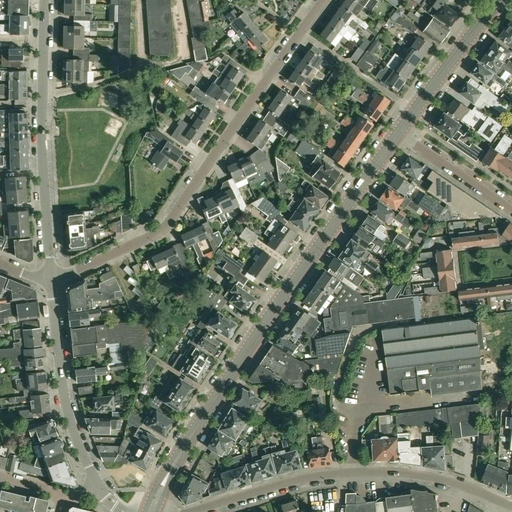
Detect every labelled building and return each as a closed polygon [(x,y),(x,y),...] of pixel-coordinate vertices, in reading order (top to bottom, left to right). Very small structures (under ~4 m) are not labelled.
[(0,0),(0,15),(5,15),(28,16),(28,0),(0,0)] [(146,0),(151,58),(174,56),(170,0),(146,0)] [(353,0),(345,0),(341,6),(356,17),(360,12),(366,16),(370,12),(363,7),(353,0)] [(436,0),(437,1),(442,4),(443,2),(445,3),(446,3),(445,2),(446,0),(384,0),(397,9),(403,0),(411,0),(420,7),(424,0),(436,0)] [(435,9),(431,14),(433,16),(448,27),(454,20),(455,22),(459,17),(458,16),(442,4),(437,1),(432,7),(435,9)] [(78,15),(78,21),(90,21),(90,15),(83,14),(83,4),(64,4),(64,15),(78,15)] [(187,8),(188,14),(200,12),(199,6),(187,8)] [(241,30),(251,22),(243,12),(238,16),(230,6),(224,14),(223,13),(218,19),(222,23),(226,18),(231,23),(229,25),(236,34),(241,30)] [(341,6),(334,16),(344,23),(347,26),(349,27),(353,30),(357,25),(365,30),(368,26),(356,17),(341,6)] [(108,11),(108,22),(117,22),(117,12),(108,11)] [(201,18),(200,12),(188,14),(189,20),(201,18)] [(439,44),(443,37),(419,19),(409,12),(406,16),(424,29),(422,32),(439,44)] [(0,19),(9,20),(9,25),(28,25),(28,16),(5,15),(0,15),(0,19)] [(430,22),(421,15),(419,19),(443,37),(449,30),(433,18),(430,22)] [(349,27),(347,26),(344,23),(334,16),(327,25),(337,33),(342,37),(348,41),(355,31),(353,30),(349,27)] [(395,22),(402,27),(412,34),(416,29),(399,17),(395,22)] [(202,24),(201,18),(189,20),(190,26),(202,24)] [(383,27),(385,24),(380,20),(373,30),(377,32),(382,26),(383,27)] [(64,26),(64,38),(83,38),(83,32),(83,31),(89,32),(90,21),(78,21),(77,26),(73,26),(64,26)] [(239,38),(244,44),(245,43),(249,39),(259,31),(251,22),(241,30),(236,34),(230,39),(233,43),(239,38)] [(28,35),(28,25),(9,25),(0,24),(0,31),(9,32),(9,34),(28,35)] [(203,30),(202,24),(190,26),(192,32),(203,30)] [(337,33),(327,25),(320,35),(330,43),(337,33)] [(511,31),(507,28),(503,32),(502,32),(499,36),(500,36),(499,38),(511,47),(511,31)] [(204,36),(203,30),(192,32),(193,38),(203,36),(204,36)] [(259,31),(249,39),(257,48),(267,40),(259,31)] [(406,45),(410,47),(421,56),(430,44),(418,36),(414,34),(406,45)] [(191,38),(192,44),(204,42),(206,42),(204,36),(203,36),(193,38),(191,38)] [(342,37),(339,41),(345,45),(348,41),(342,37)] [(362,41),(368,45),(370,42),(363,37),(360,40),(362,41)] [(77,49),(77,55),(89,55),(89,48),(83,48),(83,38),(64,38),(63,49),(77,49)] [(402,48),(405,44),(398,39),(396,43),(402,48)] [(374,40),(366,51),(371,55),(379,44),(374,40)] [(493,46),(489,52),(503,62),(511,52),(496,41),(495,43),(494,42),(492,45),(493,46)] [(204,42),(192,44),(193,50),(205,48),(204,42)] [(244,44),(239,48),(242,52),(248,47),(245,43),(244,44)] [(309,50),(302,61),(316,70),(322,60),(332,67),(336,62),(313,45),(310,50),(309,50)] [(358,47),(350,58),(356,62),(363,51),(358,47)] [(410,47),(401,59),(413,68),(421,56),(410,47)] [(206,54),(205,48),(193,50),(194,56),(206,54)] [(1,53),(1,67),(7,67),(10,67),(10,61),(20,61),(23,61),(23,59),(23,56),(23,50),(23,49),(1,49),(1,53)] [(366,51),(358,61),(369,69),(376,59),(371,55),(366,51)] [(483,60),(482,62),(499,75),(503,69),(511,75),(511,74),(511,68),(511,69),(506,65),(503,62),(489,52),(485,56),(484,56),(482,59),(483,60)] [(207,60),(206,54),(194,56),(195,62),(198,62),(207,60)] [(63,60),(63,71),(82,72),(87,72),(88,72),(89,62),(98,62),(98,55),(89,55),(77,55),(77,60),(73,60),(63,60)] [(227,64),(220,74),(236,85),(243,74),(234,68),(237,64),(224,55),(221,59),(227,64)] [(395,55),(386,66),(404,79),(413,68),(401,59),(395,55)] [(302,61),(295,71),(310,81),(314,75),(320,79),(323,75),(316,70),(302,61)] [(185,64),(188,66),(192,68),(198,72),(203,65),(198,62),(195,62),(185,64)] [(474,67),(471,72),(472,73),(472,74),(490,87),(495,80),(497,82),(502,86),(504,87),(507,83),(505,82),(489,70),(488,70),(479,64),(476,68),(474,67)] [(187,75),(192,68),(188,66),(167,72),(179,81),(184,73),(187,75)] [(386,66),(383,70),(390,75),(384,83),(388,86),(396,91),(404,79),(386,66)] [(330,75),(336,79),(338,76),(341,79),(345,74),(336,67),(330,75)] [(214,69),(211,73),(217,77),(222,81),(218,87),(229,94),(236,85),(220,74),(214,69)] [(27,81),(27,71),(9,71),(1,71),(0,71),(0,76),(1,76),(1,80),(27,81)] [(87,72),(82,72),(63,71),(63,82),(87,83),(87,72)] [(315,85),(310,81),(295,71),(288,81),(297,87),(301,82),(312,90),(315,85)] [(338,81),(336,79),(330,75),(322,87),(330,93),(338,81)] [(26,90),(26,87),(27,81),(1,80),(9,80),(9,85),(0,85),(0,90),(8,90),(26,90)] [(460,92),(461,92),(460,93),(474,103),(474,104),(481,110),(485,105),(489,108),(490,105),(503,115),(506,111),(511,114),(511,112),(511,108),(472,80),(469,84),(467,83),(465,87),(464,86),(463,86),(462,87),(461,87),(460,88),(460,89),(460,90),(460,91),(460,92)] [(195,87),(192,91),(197,94),(207,101),(214,106),(218,101),(222,104),(229,94),(218,87),(213,83),(212,83),(205,93),(195,87)] [(354,92),(369,102),(381,111),(388,101),(376,92),(373,98),(367,94),(366,95),(357,88),(354,92)] [(299,89),(296,93),(303,98),(305,94),(299,89)] [(26,100),(26,99),(26,90),(8,90),(0,90),(0,95),(8,96),(8,100),(26,100)] [(281,90),(274,100),(288,110),(295,100),(281,90)] [(207,101),(197,94),(192,91),(189,95),(204,105),(207,101)] [(381,111),(369,102),(354,92),(351,96),(366,107),(362,113),(374,121),(381,111)] [(306,100),(303,98),(296,93),(293,97),(300,102),(298,104),(306,109),(310,103),(306,100)] [(511,101),(503,94),(500,99),(509,106),(511,101)] [(491,143),(499,131),(502,127),(475,107),(472,111),(455,99),(451,105),(449,103),(446,108),(448,110),(447,111),(459,120),(464,113),(472,119),(476,114),(485,121),(477,133),(491,143)] [(278,119),(275,123),(282,128),(287,131),(289,129),(291,130),(292,129),(281,121),(286,114),(289,116),(292,113),(288,110),(274,100),(267,110),(276,116),(275,118),(278,119)] [(314,100),(307,110),(316,115),(322,106),(314,100)] [(205,107),(198,117),(208,124),(215,115),(205,107)] [(208,124),(198,117),(186,109),(183,114),(195,122),(191,127),(202,134),(208,124)] [(0,123),(26,122),(26,113),(9,114),(9,110),(0,110),(0,123)] [(306,111),(303,117),(308,121),(312,116),(306,111)] [(450,137),(447,142),(477,162),(484,150),(471,142),(468,147),(458,140),(461,135),(463,136),(469,127),(452,114),(449,118),(444,114),(440,120),(439,120),(438,120),(437,120),(437,121),(436,121),(436,122),(436,123),(436,124),(436,125),(435,126),(445,134),(446,135),(446,136),(447,137),(448,137),(449,137),(450,137)] [(343,119),(353,126),(365,135),(372,124),(360,116),(355,122),(346,115),(343,119)] [(174,131),(171,136),(179,142),(185,147),(189,141),(194,144),(202,134),(191,127),(179,119),(176,124),(178,125),(174,131)] [(365,135),(353,126),(343,119),(340,123),(350,130),(345,138),(357,146),(358,145),(365,135)] [(253,130),(263,137),(267,140),(272,133),(267,130),(270,127),(260,120),(253,130)] [(0,132),(9,132),(27,132),(26,122),(0,123),(0,132)] [(275,123),(272,127),(277,130),(276,131),(279,133),(278,134),(283,137),(287,131),(282,128),(275,123)] [(267,140),(263,137),(253,130),(246,140),(260,150),(267,140)] [(145,133),(144,136),(145,136),(154,141),(153,142),(160,147),(161,145),(162,146),(164,147),(161,152),(159,151),(158,150),(154,156),(150,162),(161,170),(169,158),(171,159),(170,159),(173,161),(174,161),(175,162),(178,157),(180,159),(183,154),(181,153),(182,152),(172,146),(167,143),(170,139),(163,134),(157,131),(150,132),(146,133),(145,133)] [(292,131),(287,139),(295,145),(300,137),(292,131)] [(9,137),(0,137),(0,141),(27,141),(27,132),(9,132),(9,137)] [(490,147),(482,160),(490,166),(503,147),(509,138),(504,135),(494,150),(490,147)] [(331,138),(328,142),(337,148),(349,157),(356,147),(357,146),(345,138),(344,138),(341,143),(337,140),(336,142),(331,138)] [(490,166),(498,171),(507,158),(504,156),(511,143),(511,139),(509,138),(503,147),(490,166)] [(338,173),(319,160),(323,154),(303,139),(294,151),(301,156),(302,155),(309,160),(311,158),(314,160),(311,165),(313,166),(308,174),(329,189),(335,180),(333,179),(338,173)] [(10,151),(27,151),(27,141),(0,141),(0,146),(10,147),(10,151)] [(337,148),(328,142),(325,146),(331,150),(327,156),(342,167),(349,157),(337,148)] [(0,156),(0,160),(27,160),(27,151),(10,151),(10,156),(0,156)] [(249,157),(238,162),(243,174),(246,178),(253,175),(260,172),(264,176),(267,181),(269,184),(274,180),(268,173),(269,172),(261,162),(256,166),(254,167),(249,157)] [(280,182),(283,177),(283,174),(287,167),(289,169),(290,168),(274,157),(278,181),(280,182)] [(404,163),(402,167),(403,168),(402,169),(414,178),(413,181),(427,191),(430,186),(421,180),(423,176),(429,168),(424,165),(423,167),(410,158),(405,164),(404,163)] [(499,171),(507,176),(511,169),(511,160),(507,158),(498,171),(499,172),(499,171)] [(261,162),(269,172),(274,169),(266,159),(261,162)] [(28,170),(27,160),(0,160),(0,165),(10,166),(10,171),(28,170)] [(235,184),(242,180),(246,178),(243,174),(238,162),(226,167),(235,184)] [(500,216),(432,171),(427,178),(434,182),(427,191),(468,219),(500,216)] [(391,184),(390,185),(406,196),(410,190),(413,192),(416,187),(413,186),(397,174),(394,180),(392,180),(391,182),(391,184)] [(17,177),(5,179),(6,192),(25,190),(24,177),(17,177)] [(323,202),(326,197),(319,193),(320,192),(302,180),(300,183),(301,184),(300,185),(305,189),(304,191),(307,193),(303,197),(319,208),(319,207),(321,206),(323,204),(323,202)] [(230,189),(238,206),(239,208),(241,213),(245,207),(236,186),(230,189)] [(381,198),(380,199),(396,210),(401,204),(406,207),(407,205),(417,212),(420,207),(418,206),(414,203),(405,197),(404,199),(388,187),(384,193),(382,193),(380,196),(381,198)] [(214,196),(219,208),(222,214),(238,206),(230,189),(214,196)] [(7,204),(14,204),(26,203),(25,190),(6,192),(7,204)] [(426,193),(418,206),(420,207),(424,211),(432,216),(435,210),(440,214),(446,207),(426,193)] [(207,221),(218,216),(221,223),(225,221),(222,214),(219,208),(214,196),(204,201),(205,205),(200,207),(207,221)] [(263,199),(260,204),(277,216),(280,211),(263,199)] [(288,205),(310,220),(314,215),(315,216),(318,212),(317,211),(317,210),(303,200),(299,205),(295,202),(295,203),(291,201),(288,205)] [(372,212),(371,212),(374,214),(383,221),(385,222),(390,216),(392,218),(394,220),(396,217),(401,221),(405,217),(399,213),(397,215),(395,213),(379,202),(375,207),(373,207),(372,209),(372,212)] [(272,224),(267,230),(288,244),(291,240),(294,241),(298,235),(295,234),(296,234),(284,226),(286,222),(277,216),(260,204),(256,208),(268,216),(265,219),(272,224)] [(288,205),(286,208),(291,212),(293,211),(295,212),(288,221),(303,231),(303,230),(305,230),(308,227),(306,225),(310,220),(288,205)] [(66,225),(66,226),(84,224),(83,218),(90,217),(89,215),(102,213),(101,207),(93,208),(93,210),(65,214),(66,220),(64,221),(64,224),(66,225)] [(9,225),(28,224),(27,211),(8,212),(9,225)] [(121,220),(121,233),(121,234),(132,229),(131,213),(120,214),(121,220)] [(151,218),(149,213),(140,217),(142,222),(151,218)] [(386,229),(371,218),(368,217),(366,217),(364,219),(365,222),(362,226),(374,234),(373,235),(378,238),(383,241),(386,236),(383,234),(386,229)] [(511,242),(511,239),(511,224),(507,221),(502,227),(506,230),(501,238),(498,238),(499,243),(511,242)] [(197,228),(191,231),(196,242),(207,237),(208,239),(214,237),(212,234),(209,226),(207,222),(202,224),(196,226),(197,228)] [(465,232),(467,247),(486,245),(485,234),(484,222),(479,222),(480,235),(475,235),(475,231),(465,232)] [(0,250),(2,251),(3,248),(6,241),(14,240),(14,238),(29,237),(28,224),(9,225),(3,225),(4,236),(0,234),(0,250)] [(84,224),(66,226),(67,238),(95,235),(95,234),(104,231),(103,229),(99,230),(98,226),(92,227),(92,228),(84,229),(84,224)] [(244,227),(241,232),(254,241),(258,236),(244,227)] [(489,234),(485,234),(486,245),(499,243),(498,238),(497,228),(489,229),(489,234)] [(354,238),(353,239),(371,251),(375,245),(371,242),(375,238),(370,235),(368,234),(360,229),(357,233),(355,233),(353,236),(354,238)] [(290,246),(288,244),(267,230),(264,234),(271,239),(266,245),(281,255),(284,250),(286,252),(290,246)] [(191,231),(180,235),(183,243),(185,247),(191,244),(195,250),(198,258),(196,258),(202,270),(207,266),(206,264),(202,255),(196,242),(191,231)] [(218,231),(212,234),(214,237),(218,246),(222,241),(218,231)] [(454,231),(449,232),(450,239),(452,239),(453,249),(467,247),(465,232),(459,233),(460,237),(455,238),(454,231)] [(254,241),(241,232),(238,237),(251,245),(254,241)] [(405,249),(410,241),(399,233),(393,241),(405,249)] [(67,239),(66,240),(66,244),(68,244),(68,250),(86,248),(96,243),(95,235),(67,238),(67,239)] [(214,252),(218,246),(214,237),(208,239),(214,252)] [(388,245),(383,241),(378,238),(376,242),(385,249),(388,245)] [(3,248),(15,247),(15,256),(15,257),(27,261),(32,258),(31,239),(14,240),(6,241),(3,248)] [(348,246),(346,249),(376,270),(378,266),(370,261),(370,260),(368,259),(371,254),(352,240),(351,242),(350,242),(348,244),(348,246)] [(173,247),(162,253),(168,264),(170,268),(179,263),(178,260),(179,259),(173,247)] [(376,270),(346,249),(344,252),(342,252),(341,255),(341,256),(340,258),(361,273),(365,268),(373,274),(376,270)] [(218,250),(215,255),(226,262),(238,271),(242,266),(218,250)] [(263,250),(255,262),(269,271),(272,266),(275,268),(279,262),(263,250)] [(453,260),(452,250),(421,254),(420,255),(421,259),(436,257),(437,262),(453,260),(453,259),(453,260)] [(151,270),(156,268),(157,269),(168,264),(162,253),(151,258),(152,259),(146,261),(151,270)] [(335,259),(334,259),(333,262),(333,263),(330,268),(348,280),(358,287),(364,277),(336,258),(335,259)] [(455,270),(453,260),(437,262),(438,267),(422,269),(423,274),(433,273),(455,270)] [(185,261),(179,263),(189,284),(195,281),(185,261)] [(245,291),(241,289),(248,278),(237,272),(238,271),(226,262),(222,269),(234,276),(232,279),(237,283),(235,286),(233,285),(229,290),(228,289),(223,296),(227,299),(246,312),(246,311),(247,312),(250,307),(250,306),(254,299),(244,293),(245,291)] [(261,282),(269,271),(255,262),(247,272),(261,282)] [(132,267),(136,277),(142,275),(137,264),(132,267)] [(327,308),(331,308),(354,305),(366,303),(364,296),(341,280),(327,270),(304,303),(318,313),(324,312),(327,308)] [(424,279),(439,277),(440,281),(439,282),(456,280),(455,270),(433,273),(423,274),(424,279)] [(66,299),(106,295),(114,293),(121,291),(115,278),(99,285),(100,289),(87,290),(84,279),(68,287),(65,291),(66,299)] [(8,279),(4,289),(10,291),(11,300),(23,299),(36,298),(35,292),(33,289),(8,279)] [(456,280),(439,282),(440,287),(424,289),(425,294),(457,290),(455,280),(456,280)] [(504,285),(491,286),(492,297),(498,296),(498,301),(506,300),(504,285)] [(478,299),(478,304),(483,303),(483,298),(488,297),(489,308),(493,307),(493,302),(492,297),(491,286),(476,288),(478,299)] [(203,295),(199,292),(195,299),(210,309),(207,315),(210,317),(206,324),(210,327),(211,327),(227,337),(230,337),(232,334),(232,331),(232,330),(231,330),(235,325),(217,313),(227,299),(223,296),(217,292),(216,294),(207,288),(203,295)] [(460,301),(467,300),(468,305),(478,304),(478,299),(476,288),(459,290),(460,301)] [(388,294),(386,293),(387,300),(390,300),(394,299),(397,295),(390,291),(388,294)] [(115,297),(114,293),(106,295),(66,299),(68,312),(95,309),(94,302),(115,300),(115,297)] [(390,300),(393,321),(415,318),(416,324),(423,323),(419,296),(394,299),(390,300)] [(6,303),(0,303),(0,324),(4,324),(9,324),(8,317),(18,316),(18,320),(38,318),(36,298),(23,299),(23,301),(17,302),(6,303)] [(387,300),(366,303),(354,305),(357,325),(393,321),(390,300),(387,300)] [(344,354),(353,326),(357,325),(354,305),(331,308),(332,318),(335,334),(327,336),(316,339),(314,337),(312,336),(307,343),(311,346),(312,357),(344,354)] [(291,321),(304,330),(310,335),(312,336),(314,337),(319,331),(316,329),(321,322),(300,308),(291,321)] [(335,334),(332,318),(331,308),(327,308),(324,312),(327,336),(335,334)] [(87,312),(68,314),(70,326),(74,326),(88,325),(88,318),(100,317),(99,310),(87,312)] [(423,323),(416,324),(382,329),(383,333),(390,395),(402,394),(403,396),(406,395),(406,393),(420,392),(420,390),(431,389),(432,396),(482,390),(480,354),(479,352),(484,351),(480,316),(462,318),(423,323)] [(150,324),(156,329),(160,322),(154,318),(150,324)] [(19,339),(41,337),(39,321),(22,323),(22,329),(13,330),(14,340),(19,339)] [(108,344),(106,345),(106,348),(108,347),(110,363),(123,361),(140,359),(143,346),(146,334),(148,321),(135,322),(105,326),(107,342),(108,344)] [(200,321),(197,326),(203,330),(206,325),(200,321)] [(282,334),(294,343),(295,341),(296,342),(295,343),(299,346),(302,342),(298,340),(304,330),(291,321),(282,334)] [(72,345),(72,346),(107,342),(105,326),(74,328),(70,329),(72,345)] [(207,330),(204,333),(199,330),(192,341),(189,339),(187,343),(198,350),(200,347),(214,356),(215,355),(217,355),(219,352),(219,349),(219,348),(223,342),(215,337),(216,336),(207,330)] [(299,346),(295,343),(296,342),(295,341),(294,343),(282,334),(275,343),(293,356),(294,355),(302,360),(305,355),(297,350),(299,346)] [(41,337),(19,339),(20,342),(17,343),(18,343),(13,343),(13,348),(23,347),(42,345),(42,344),(41,344),(41,342),(42,342),(41,342),(41,338),(41,337)] [(152,338),(145,350),(151,354),(158,341),(152,338)] [(108,344),(107,342),(72,346),(73,357),(80,356),(96,354),(96,350),(106,349),(106,348),(106,345),(108,344)] [(182,357),(204,371),(208,364),(209,365),(213,359),(196,348),(195,349),(191,346),(188,350),(187,349),(182,357)] [(309,378),(315,377),(337,375),(343,356),(306,360),(301,362),(274,346),(250,380),(254,383),(273,381),(273,384),(283,382),(284,390),(284,391),(303,391),(302,381),(310,380),(309,378)] [(0,361),(7,361),(14,360),(14,361),(43,358),(42,348),(23,350),(23,347),(13,348),(0,349),(0,361)] [(179,355),(171,366),(176,369),(180,372),(196,383),(199,378),(203,377),(205,374),(204,371),(182,357),(179,355)] [(148,360),(155,365),(157,361),(150,357),(148,360)] [(26,370),(45,368),(43,358),(14,361),(14,360),(7,361),(8,367),(19,366),(20,370),(26,370)] [(75,370),(77,383),(100,381),(100,375),(108,374),(107,367),(93,369),(93,367),(86,368),(86,369),(75,370)] [(47,388),(45,371),(26,374),(26,378),(15,380),(16,385),(17,391),(23,390),(24,397),(44,394),(43,388),(47,388)] [(165,387),(171,391),(186,400),(187,399),(189,399),(191,396),(190,394),(191,393),(191,392),(194,388),(177,377),(173,375),(170,379),(169,380),(165,387)] [(267,392),(284,390),(283,382),(273,384),(267,384),(267,392)] [(92,386),(77,388),(79,395),(92,393),(92,386)] [(244,388),(235,403),(246,409),(245,411),(251,415),(252,413),(254,414),(258,407),(263,410),(268,404),(256,396),(257,395),(250,391),(250,392),(244,388)] [(186,401),(186,400),(171,391),(167,397),(160,393),(158,398),(155,396),(149,405),(156,410),(162,401),(178,412),(181,407),(182,406),(184,406),(186,403),(186,401)] [(24,397),(15,398),(15,403),(30,401),(31,405),(49,403),(48,394),(44,394),(24,397)] [(95,411),(99,411),(113,410),(112,403),(122,402),(121,396),(93,398),(94,404),(92,404),(92,407),(93,410),(94,410),(95,411)] [(315,413),(322,412),(320,398),(313,399),(315,413)] [(32,413),(42,412),(50,411),(49,403),(31,405),(31,410),(19,411),(20,418),(33,417),(32,413)] [(442,409),(444,423),(450,422),(452,424),(454,438),(454,439),(479,436),(480,429),(480,420),(481,404),(442,409)] [(227,418),(226,419),(247,432),(251,425),(247,423),(249,419),(233,409),(230,413),(228,413),(226,416),(227,418)] [(442,409),(435,410),(437,424),(444,423),(442,409)] [(128,418),(133,421),(140,426),(142,424),(146,427),(147,425),(163,435),(167,429),(169,429),(172,425),(171,422),(172,422),(155,412),(150,419),(146,416),(144,419),(131,411),(128,418)] [(388,433),(387,424),(387,415),(378,415),(379,432),(382,432),(383,432),(384,437),(381,439),(362,440),(363,446),(368,446),(369,456),(374,456),(374,460),(375,460),(378,462),(380,461),(383,460),(387,460),(387,452),(390,452),(389,433),(388,433)] [(85,419),(90,434),(110,433),(110,429),(119,429),(121,418),(97,418),(97,419),(85,419)] [(51,419),(34,425),(34,424),(29,426),(29,427),(28,427),(31,436),(32,436),(35,444),(56,436),(53,428),(54,428),(54,427),(55,425),(53,420),(51,419)] [(247,432),(226,419),(226,420),(224,420),(222,423),(223,425),(220,430),(236,439),(239,436),(243,438),(247,432)] [(390,452),(387,452),(387,460),(390,459),(390,462),(400,461),(398,438),(392,438),(392,433),(393,433),(393,423),(387,423),(387,424),(388,433),(389,433),(390,452)] [(273,426),(275,433),(281,431),(279,424),(273,426)] [(136,445),(153,455),(153,454),(155,454),(157,450),(156,448),(160,441),(137,429),(134,435),(139,438),(136,445)] [(486,429),(480,429),(479,436),(478,455),(488,455),(490,432),(486,432),(486,429)] [(215,437),(213,441),(231,451),(232,448),(229,446),(232,440),(219,432),(218,433),(216,433),(214,436),(215,437)] [(398,438),(400,461),(400,463),(412,465),(411,447),(410,433),(398,434),(398,438)] [(412,465),(422,466),(420,435),(415,436),(416,447),(411,447),(412,465)] [(317,437),(321,466),(332,464),(330,448),(324,449),(323,436),(317,437)] [(434,456),(433,436),(426,436),(427,447),(423,448),(424,466),(433,468),(432,456),(434,456)] [(434,456),(432,456),(433,468),(445,470),(446,468),(453,468),(451,454),(445,454),(444,447),(440,447),(439,436),(433,436),(434,456)] [(314,450),(308,451),(310,467),(321,466),(317,437),(312,438),(314,450)] [(33,447),(38,458),(61,450),(61,447),(62,444),(60,439),(58,438),(57,438),(33,447)] [(98,452),(102,461),(120,461),(119,461),(120,461),(126,465),(129,460),(145,469),(146,467),(148,468),(149,465),(148,463),(153,455),(136,445),(123,438),(119,447),(126,451),(125,452),(116,452),(116,446),(95,446),(98,452)] [(210,443),(207,448),(212,450),(210,455),(218,460),(221,456),(226,459),(231,451),(213,441),(211,444),(210,443)] [(282,443),(284,451),(290,470),(295,469),(295,471),(301,469),(301,468),(302,467),(297,450),(291,452),(291,449),(289,449),(287,442),(282,443)] [(290,470),(284,451),(277,452),(276,445),(271,446),(278,474),(284,472),(284,474),(290,472),(289,471),(290,470)] [(0,469),(4,470),(9,448),(1,446),(0,447),(0,469)] [(253,463),(248,465),(253,482),(254,481),(254,483),(260,481),(259,479),(264,478),(259,461),(255,447),(251,449),(254,460),(252,460),(253,463)] [(259,461),(264,478),(265,478),(266,479),(271,478),(271,476),(276,475),(268,447),(263,449),(265,456),(263,457),(264,459),(259,461)] [(37,458),(34,467),(41,469),(65,460),(62,452),(61,450),(38,458),(37,458)] [(65,460),(41,469),(34,467),(16,461),(8,459),(6,467),(14,468),(27,472),(42,476),(48,474),(49,478),(69,471),(68,469),(65,460)] [(481,482),(491,487),(499,468),(494,466),(494,462),(490,460),(489,463),(481,482)] [(499,461),(499,468),(491,487),(499,490),(507,471),(509,468),(509,463),(499,461)] [(245,466),(234,470),(238,486),(240,486),(240,487),(245,486),(244,484),(250,483),(245,466)] [(6,467),(6,471),(13,472),(26,476),(27,472),(14,468),(6,467)] [(237,487),(238,486),(234,470),(222,473),(227,490),(232,488),(233,489),(237,488),(237,487)] [(69,471),(49,478),(50,482),(73,487),(77,486),(76,481),(73,474),(71,473),(70,473),(69,471)] [(507,471),(499,490),(507,493),(508,471),(507,471)] [(192,476),(191,476),(189,479),(189,481),(186,486),(185,486),(180,496),(187,504),(197,501),(197,499),(210,495),(210,496),(225,491),(221,477),(213,479),(216,488),(208,490),(205,488),(208,484),(193,475),(192,476)] [(45,511),(47,505),(48,502),(49,501),(29,496),(29,497),(0,490),(0,489),(0,508),(9,510),(19,511),(45,511)] [(440,511),(440,510),(439,510),(437,495),(412,489),(412,494),(414,511),(440,511)] [(347,494),(346,505),(356,504),(356,492),(347,494)] [(414,511),(412,494),(387,497),(388,511),(414,511)] [(300,511),(298,501),(296,501),(295,499),(290,501),(290,503),(283,505),(284,511),(300,511)] [(346,505),(345,511),(378,511),(377,501),(356,504),(346,505)]
